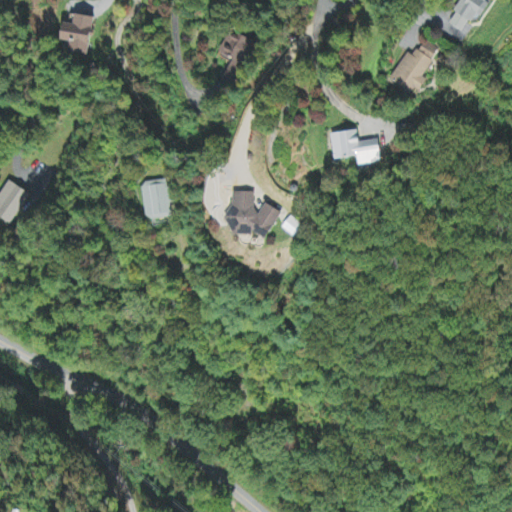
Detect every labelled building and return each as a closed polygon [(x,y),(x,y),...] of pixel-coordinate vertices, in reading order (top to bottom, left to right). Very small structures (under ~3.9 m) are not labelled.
[(498,0),(470,0),(458,25),(474,33),(484,14),(489,17),(498,0)] [(67,25),(63,43),(69,44),(67,53),(88,57),(96,20),(78,16),(75,27),(67,25)] [(217,56),(232,64),(223,79),(232,84),(255,45),(232,31),(217,56)] [(402,83),(430,98),(438,81),(434,79),(449,52),(432,43),(424,58),(417,54),(402,83)] [(341,136),(345,163),(368,160),(369,167),(392,164),(389,140),(367,143),(365,133),(341,136)] [(30,193),(9,182),(0,200),(0,218),(14,225),(30,193)] [(172,219),(169,182),(144,184),(148,221),(172,219)] [(258,194),(237,194),(237,203),(229,222),(237,226),(237,237),(262,237),(271,241),(283,213),(267,206),(258,194)] [(282,229),(295,239),(304,228),(291,218),(282,229)]
